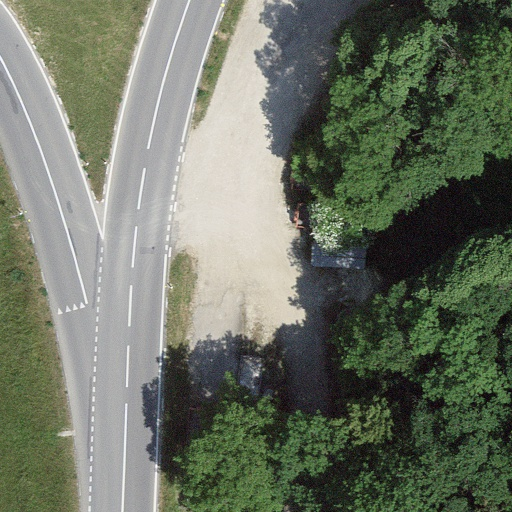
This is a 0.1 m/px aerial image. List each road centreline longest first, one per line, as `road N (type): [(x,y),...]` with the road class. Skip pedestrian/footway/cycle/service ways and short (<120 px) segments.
road 1 (unknown): [(326,0),(264,144),(315,398),(301,511)]
road 2 (secondary): [(190,0),(143,175),(126,430)]
road 3 (secondary): [(0,57),(59,205),(126,430)]
